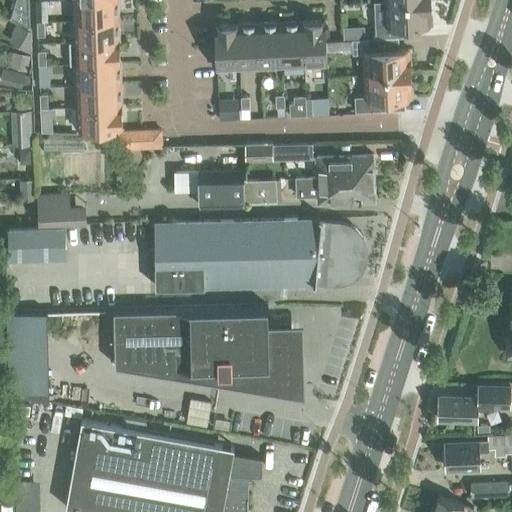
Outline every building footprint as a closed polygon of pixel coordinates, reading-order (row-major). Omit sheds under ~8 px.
[(35,0),(36,17),(46,17),(45,0),(35,0)] [(118,18),(117,0),(73,0),(74,20),(118,18)] [(400,0),(384,1),(375,1),(377,37),(401,36),(400,25),(432,23),(430,0),(400,0)] [(75,42),(119,40),(118,18),(74,20),(75,42)] [(327,64),(325,20),(303,21),(305,65),(327,64)] [(44,21),(37,21),(37,36),(45,35),(44,21)] [(303,21),(281,22),(283,66),(305,65),(303,21)] [(8,39),(31,52),(30,30),(16,22),(11,31),(12,31),(8,39)] [(261,67),(283,66),(281,22),(259,23),(261,67)] [(259,23),(237,24),(239,68),(261,67),(259,23)] [(217,69),(239,68),(237,24),(215,25),(217,69)] [(363,52),(364,74),(410,72),(409,48),(397,49),(397,37),(353,39),(354,52),(363,52)] [(75,42),(76,64),(120,62),(119,40),(75,42)] [(13,50),(9,65),(25,70),(29,55),(13,50)] [(39,65),(46,64),(45,50),(38,50),(39,65)] [(120,84),(120,62),(76,64),(76,85),(120,84)] [(46,64),(39,65),(40,86),(50,85),(49,64),(46,64)] [(30,73),(16,71),(15,84),(29,86),(30,73)] [(365,97),(356,97),(356,111),(381,109),(404,108),(403,97),(411,96),(410,72),(364,74),(365,97)] [(76,85),(77,107),(121,106),(120,84),(76,85)] [(47,93),(40,93),(40,108),(48,107),(47,93)] [(282,94),(275,95),(276,107),(284,107),(284,106),(284,94),(282,94)] [(249,96),(241,96),(241,108),(250,108),(249,96)] [(305,96),(294,97),(294,103),(289,103),(290,116),(306,115),(305,96)] [(219,119),(239,118),(238,98),(218,99),(219,119)] [(316,115),(328,114),(327,99),(316,100),(316,115)] [(122,127),(121,106),(77,107),(78,129),(122,127)] [(48,107),(40,108),(42,130),(49,130),(48,107)] [(30,111),(12,111),(14,145),(31,144),(30,111)] [(157,131),(141,132),(142,148),(158,147),(157,131)] [(312,142),(272,143),(245,144),(245,158),(273,157),(273,158),(313,157),(312,142)] [(33,163),(32,147),(19,147),(20,164),(33,163)] [(317,177),(333,176),(333,183),(375,181),(374,154),(317,156),(318,172),(316,172),(317,177)] [(243,170),(199,171),(199,169),(174,169),(175,190),(199,189),(200,206),(244,205),(244,202),(277,201),(277,178),(243,179),(243,170)] [(317,194),(318,203),(376,201),(375,181),(333,183),(333,176),(317,177),(296,177),(297,195),(317,194)] [(21,179),(22,200),(35,199),(33,178),(21,179)] [(61,192),(37,193),(38,224),(62,223),(61,192)] [(316,283),(316,281),(334,283),(341,283),(349,280),(357,274),(364,266),(367,257),(367,248),(365,239),(360,230),(351,223),(343,220),(322,218),(322,216),(155,220),(156,286),(316,283)] [(27,259),(66,258),(65,225),(26,226),(27,259)] [(292,324),(267,325),(267,307),(268,307),(268,306),(114,309),(115,365),(123,366),(123,363),(142,362),(142,369),(154,371),(154,367),(167,367),(167,373),(179,375),(179,371),(192,371),(192,378),(222,382),(222,381),(220,381),(220,369),(242,369),(242,377),(293,375),(292,324)] [(47,311),(7,312),(9,401),(49,400),(47,311)] [(476,382),(475,395),(439,394),(438,419),(477,420),(478,404),(509,405),(510,383),(476,382)] [(248,511),(249,474),(262,474),(263,457),(221,449),(222,444),(82,419),(66,507),(94,511),(248,511)] [(487,440),(446,442),(447,468),(480,466),(479,452),(489,452),(489,448),(494,447),(495,455),(505,454),(505,452),(511,451),(511,433),(487,435),(487,440)] [(508,481),(492,481),(470,482),(471,496),(509,496),(508,481)] [(438,496),(432,511),(469,511),(471,506),(438,496)] [(12,511),(12,499),(1,500),(1,511),(12,511)]
